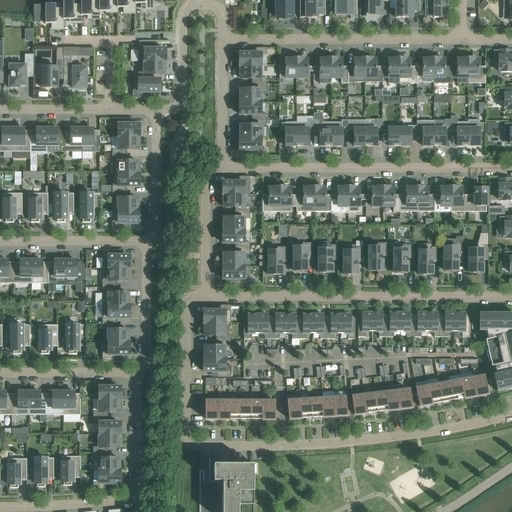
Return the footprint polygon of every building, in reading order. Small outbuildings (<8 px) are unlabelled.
[(63,1),(63,30),(64,30),(64,20),(69,20),(69,24),(72,24),(81,24),(81,0),(80,0),(81,5),(73,5),(73,1),(63,1)] [(81,0),(81,24),(82,24),(82,16),(87,16),(87,20),(90,20),(99,20),(99,0),(98,0),(99,1),(91,1),(91,0),(81,0)] [(99,0),(99,20),(100,20),(99,12),(105,12),(105,13),(108,13),(117,13),(117,0),(99,0)] [(117,0),(117,13),(117,8),(123,8),(123,14),(126,14),(135,14),(134,0),(117,0)] [(134,0),(135,14),(135,4),(141,4),(141,10),(153,10),(153,4),(161,4),(161,0),(134,0)] [(271,0),(272,7),(276,7),(276,18),(279,18),(279,20),(289,20),(289,18),(292,18),(292,0),(271,0)] [(299,0),(299,10),(305,10),(305,18),(317,18),(318,16),(323,16),(323,0),(299,0)] [(335,0),(336,16),(350,16),(350,19),(357,19),(357,1),(354,1),(353,0),(335,0)] [(378,18),(378,16),(382,16),(382,2),(390,2),(389,0),(365,0),(366,18),(378,18)] [(395,0),(396,18),(412,18),(413,12),(420,12),(420,10),(419,0),(395,0)] [(419,0),(420,10),(426,10),(426,17),(434,17),(434,18),(447,18),(447,11),(448,11),(447,0),(419,0)] [(484,0),(478,6),(483,10),(489,4),(484,0)] [(511,0),(502,0),(503,10),(510,10),(510,21),(511,21),(511,22),(511,23),(511,0)] [(55,5),(45,5),(45,6),(45,24),(51,24),(51,30),(54,30),(63,30),(63,1),(63,9),(55,9),(55,5)] [(138,62),(165,62),(165,50),(154,50),(154,44),(138,44),(138,62)] [(63,60),(63,64),(69,64),(69,57),(79,57),(79,48),(63,48),(63,60)] [(239,66),(261,66),(261,55),(266,55),(266,48),(253,48),(253,54),(239,54),(239,66)] [(507,50),(493,51),(493,57),(498,57),(498,70),(500,70),(500,72),(511,72),(511,56),(505,57),(505,51),(507,51),(507,50)] [(8,77),(8,84),(9,84),(9,88),(20,88),(20,86),(26,86),(26,77),(33,77),(33,55),(24,55),(24,63),(9,63),(9,77),(8,77)] [(461,60),(457,60),(457,67),(451,67),(451,79),(457,79),(457,84),(468,84),(468,58),(461,59),(461,60)] [(474,58),(468,58),(468,84),(485,84),(485,67),(479,67),(479,60),(474,60),(474,58)] [(285,78),(296,78),(296,59),(290,59),(290,60),(285,60),(285,67),(279,67),(279,72),(285,72),(285,78)] [(307,60),(303,60),(303,59),(296,59),(296,78),(307,78),(307,72),(313,72),(313,67),(307,67),(307,60)] [(313,67),(313,72),(319,72),(319,78),(319,84),(331,84),(331,78),(331,59),(324,59),(324,60),(319,60),(319,67),(313,67)] [(348,83),(348,72),(348,67),(342,67),(342,60),(337,60),(337,59),(331,59),(331,78),(341,78),(341,84),(348,84),(348,83)] [(348,67),(348,72),(348,83),(365,83),(365,59),(358,59),(358,60),(354,60),(354,67),(348,67)] [(371,60),(371,59),(365,59),(365,83),(382,83),(382,72),(382,67),(376,67),(376,60),(371,60)] [(382,67),(382,72),(388,72),(388,78),(388,84),(399,84),(399,59),(393,59),(393,60),(388,60),(388,67),(382,67)] [(399,59),(399,84),(416,84),(416,67),(410,67),(410,60),(406,60),(406,59),(399,59)] [(416,67),(416,84),(417,84),(417,83),(433,83),(433,84),(434,84),(434,59),(427,59),(427,60),(422,60),(422,67),(416,67)] [(451,79),(451,67),(445,67),(445,60),(440,60),(440,59),(434,59),(434,84),(451,84),(451,79)] [(40,72),(40,80),(42,80),(42,88),(56,88),(57,74),(63,74),(63,64),(63,60),(56,60),(56,67),(42,67),(42,72),(40,72)] [(138,80),(152,80),(152,75),(164,75),(164,70),(165,70),(165,62),(138,62),(138,80)] [(253,84),(266,84),(266,78),(261,78),(261,66),(239,66),(239,74),(240,74),(240,79),(253,79),(253,84)] [(73,68),(72,88),(86,88),(86,68),(73,68)] [(132,92),(132,98),(146,98),(146,92),(160,92),(160,80),(152,80),(138,80),(138,92),(132,92)] [(239,102),(261,102),(261,90),(266,90),(266,84),(253,84),(253,90),(240,90),(240,95),(239,95),(239,102)] [(511,88),(499,89),(499,102),(504,102),(504,108),(506,108),(506,110),(511,110),(511,94),(511,95),(511,89),(511,88)] [(253,121),(266,121),(266,120),(266,114),(261,114),(261,102),(239,102),(239,115),(253,115),(253,121)] [(112,119),(112,137),(139,137),(139,125),(126,125),(126,119),(112,119)] [(239,130),(239,139),(261,139),(261,126),(266,126),(266,124),(270,124),(270,120),(266,120),(266,121),(253,121),(253,125),(240,125),(240,130),(239,130)] [(308,147),(308,131),(314,131),(313,120),(307,120),(307,123),(296,123),(296,147),(308,147)] [(331,138),(331,123),(320,123),(319,120),(313,120),(314,131),(320,131),(320,147),(331,147),(331,138)] [(331,123),(331,147),(342,147),(342,131),(348,131),(348,120),(341,120),(341,123),(331,123)] [(365,147),(365,126),(365,120),(348,120),(348,131),(354,131),(354,147),(365,147)] [(376,147),(376,131),(382,131),(382,126),(382,120),(376,120),(376,126),(365,126),(365,147),(376,147)] [(457,146),(468,146),(468,120),(467,120),(467,122),(457,122),(457,126),(451,126),(451,131),(457,131),(457,146)] [(483,123),(479,123),(479,120),(468,120),(468,146),(479,146),(479,144),(479,138),(479,131),(483,131),(483,123)] [(416,126),(416,131),(422,131),(423,147),(434,146),(434,126),(434,121),(416,121),(416,126)] [(296,147),(296,123),(285,123),(281,123),(281,131),(285,131),(285,147),(296,147)] [(388,147),(399,147),(399,126),(382,126),(382,131),(388,131),(388,147)] [(410,131),(416,131),(416,126),(399,126),(399,147),(410,146),(410,131)] [(445,131),(451,131),(451,126),(434,126),(434,146),(445,146),(445,131)] [(0,152),(13,152),(13,129),(2,129),(2,131),(0,131),(0,152)] [(30,152),(30,131),(24,131),(24,129),(13,129),(13,152),(30,152)] [(47,152),(47,129),(36,129),(36,131),(30,131),(30,152),(30,154),(48,154),(48,152),(47,152)] [(47,152),(48,152),(64,152),(64,131),(58,131),(58,129),(47,129),(47,152)] [(82,152),(82,129),(71,129),(71,131),(64,131),(64,152),(82,152)] [(82,129),(82,152),(99,152),(99,136),(99,131),(92,131),(92,129),(82,129)] [(111,137),(111,149),(112,149),(112,156),(126,156),(126,150),(138,150),(138,145),(139,145),(139,137),(112,137),(111,137)] [(266,157),(266,150),(261,150),(261,139),(239,139),(239,151),(253,151),(253,157),(266,157)] [(126,156),(112,156),(112,175),(118,175),(139,175),(139,167),(138,167),(138,162),(126,162),(126,156)] [(118,175),(118,186),(112,186),(112,193),(126,193),(125,187),(139,187),(139,175),(118,175)] [(223,195),(244,195),(250,195),(250,177),(236,177),(236,182),(223,182),(223,195)] [(507,179),(499,179),(499,185),(498,185),(498,198),(500,198),(500,201),(511,200),(511,185),(505,185),(505,180),(507,180),(507,179)] [(280,212),(280,187),(273,187),(273,189),(269,189),(269,196),(262,196),(262,212),(280,212)] [(286,189),(286,187),(280,187),(280,212),(291,212),(291,207),(296,207),(297,207),(297,196),(291,196),(291,189),(286,189)] [(314,212),(314,187),(307,187),(307,189),(303,189),(303,196),(297,196),(297,207),(296,207),(296,212),(314,212)] [(314,187),(314,212),(331,212),(331,196),(325,196),(325,189),(320,189),(320,187),(314,187)] [(348,212),(348,206),(348,187),(342,187),(342,189),(337,189),(337,196),(331,196),(331,212),(331,213),(348,213),(348,212)] [(359,189),(355,189),(355,187),(348,187),(348,206),(348,212),(359,212),(359,200),(365,200),(365,196),(359,196),(359,189)] [(371,206),(383,206),(383,187),(376,187),(376,189),(371,189),(371,196),(365,196),(365,200),(371,200),(371,206)] [(394,196),(394,189),(389,189),(389,187),(383,187),(383,206),(393,206),(393,212),(400,212),(400,196),(394,196)] [(400,212),(417,212),(417,187),(410,187),(410,189),(406,189),(406,196),(400,196),(400,212)] [(417,187),(417,212),(434,212),(434,196),(428,196),(428,189),(423,189),(423,187),(417,187)] [(434,196),(434,212),(451,212),(451,187),(445,187),(445,189),(440,189),(440,196),(434,196)] [(462,196),(462,189),(458,189),(458,187),(451,187),(451,212),(468,212),(468,196),(462,196)] [(486,212),(486,187),(479,187),(479,189),(474,189),(474,196),(468,196),(468,212),(486,212)] [(126,193),(112,193),(112,199),(118,199),(118,211),(118,212),(139,212),(139,203),(138,203),(138,199),(126,199),(126,193)] [(15,211),(22,211),(22,194),(3,194),(3,220),(5,220),(5,223),(13,223),(13,220),(15,220),(15,211)] [(41,211),(48,211),(48,194),(29,194),(29,220),(31,220),(31,223),(39,223),(39,220),(41,220),(41,211)] [(67,211),(73,211),(73,194),(55,194),(55,220),(57,220),(57,223),(64,223),(64,220),(67,220),(67,211)] [(92,211),(99,211),(99,194),(80,194),(80,220),(83,220),(83,223),(90,223),(90,220),(92,220),(92,211)] [(244,207),(244,195),(223,195),(222,203),(224,203),(224,207),(236,207),(236,213),(250,213),(250,207),(244,207)] [(118,211),(112,211),(112,230),(126,230),(126,224),(139,224),(139,212),(118,212),(118,211)] [(223,231),(244,231),(244,219),(250,219),(250,213),(236,213),(236,218),(224,218),(224,223),(223,223),(223,231)] [(511,216),(499,217),(499,230),(504,230),(504,236),(506,236),(506,239),(511,238),(511,223),(511,218),(511,217),(511,216)] [(236,249),(250,249),(250,243),(244,243),(244,231),(223,231),(222,243),(236,243),(236,249)] [(467,258),(467,267),(469,267),(469,273),(482,273),(482,261),(488,261),(488,245),(488,234),(480,234),(476,250),(469,250),(469,258),(467,258)] [(291,254),(291,263),(294,263),(294,271),(307,271),(306,257),(313,257),(313,243),(294,243),(294,254),(291,254)] [(388,243),(369,243),(369,254),(367,254),(367,263),(369,263),(369,271),(382,271),(382,257),(388,257),(388,243)] [(456,248),(444,248),(444,254),(442,254),(442,263),(444,263),(444,271),(457,271),(457,257),(463,257),(463,243),(456,243),(456,245),(456,248)] [(331,250),(319,250),(319,258),(317,258),(316,267),(319,267),(319,273),(332,273),(332,261),(338,261),(338,245),(330,245),(330,248),(331,248),(331,250)] [(413,245),(394,245),(394,254),(394,273),(407,273),(407,259),(413,259),(413,245)] [(287,247),(269,247),(269,275),(281,275),(281,263),(287,263),(287,247)] [(356,252),(344,252),(344,260),(342,260),(342,269),(344,269),(344,275),(357,275),(357,263),(362,263),(363,247),(355,247),(355,249),(356,249),(356,252)] [(438,247),(431,247),(431,249),(431,252),(419,252),(419,260),(417,260),(417,269),(419,269),(419,275),(432,275),(432,263),(438,263),(438,247)] [(222,267),(244,267),(244,255),(250,255),(250,249),(236,249),(236,254),(224,254),(224,259),(222,259),(222,267)] [(102,268),(129,268),(129,257),(116,257),(116,250),(102,250),(102,268)] [(0,283),(14,284),(14,263),(7,263),(7,260),(0,260),(0,283)] [(31,284),(31,260),(20,260),(20,263),(14,263),(14,284),(31,284)] [(48,284),(48,283),(49,263),(42,263),(42,260),(31,260),(31,284),(48,284)] [(54,286),(65,286),(65,260),(54,260),(54,263),(49,263),(48,283),(54,283),(54,286)] [(65,260),(65,286),(75,286),(75,292),(83,292),(83,263),(76,263),(76,260),(65,260)] [(244,267),(222,267),(222,279),(236,279),(236,285),(250,285),(250,267),(244,267)] [(129,268),(102,268),(102,287),(116,287),(116,282),(128,282),(128,277),(129,277),(129,268)] [(116,287),(102,287),(102,306),(129,306),(129,298),(128,298),(128,293),(116,293),(116,287)] [(129,306),(102,306),(102,324),(116,324),(116,318),(129,318),(129,306)] [(204,311),(204,324),(225,324),(231,324),(231,306),(217,306),(217,311),(204,311)] [(366,331),(372,331),(372,314),(362,314),(362,316),(358,316),(358,338),(365,337),(366,331)] [(386,317),(382,317),(382,314),(372,314),(372,331),(378,331),(379,338),(386,338),(386,317)] [(393,332),(400,332),(400,314),(390,314),(390,317),(386,317),(386,338),(393,338),(393,332)] [(413,338),(414,317),(410,317),(410,314),(400,314),(400,332),(406,332),(407,338),(413,338)] [(421,332),(427,332),(427,314),(417,314),(417,317),(414,317),(413,338),(420,338),(421,332)] [(441,338),(441,317),(437,317),(437,314),(427,314),(427,332),(433,332),(434,338),(441,338)] [(448,332),(455,332),(455,314),(445,314),(445,317),(441,317),(441,338),(448,338),(448,332)] [(468,338),(469,338),(469,316),(465,316),(465,314),(455,314),(455,332),(461,332),(462,338),(468,338)] [(479,315),(479,329),(485,329),(488,340),(485,341),(491,367),(494,366),(497,377),(494,378),(497,391),(508,388),(509,390),(511,388),(511,314),(510,314),(510,316),(498,316),(498,314),(493,314),(493,316),(479,315)] [(251,333),(258,333),(258,316),(248,316),(248,318),(244,318),(244,340),(251,340),(251,333)] [(271,340),(272,319),(268,319),(268,316),(258,316),(258,333),(264,333),(265,340),(271,340)] [(279,333),(285,333),(286,316),(276,316),(276,319),(272,319),(271,340),(278,340),(279,333)] [(299,340),(299,319),(296,319),(296,316),(286,316),(285,333),(292,333),(292,340),(299,340)] [(306,333),(313,333),(313,316),(303,316),(303,319),(299,319),(299,340),(306,340),(306,333)] [(327,340),(327,319),(323,319),(323,316),(313,316),(313,333),(319,333),(320,340),(327,340)] [(334,333),(340,333),(341,316),(331,316),(331,319),(327,319),(327,340),(333,340),(334,333)] [(347,340),(355,340),(355,318),(351,318),(351,316),(341,316),(340,333),(347,333),(347,340)] [(116,324),(102,324),(102,331),(108,331),(108,343),(129,343),(129,335),(128,335),(128,330),(116,330),(116,324)] [(225,335),(225,324),(204,324),(204,331),(205,331),(205,336),(217,336),(217,342),(231,342),(231,336),(225,335)] [(23,343),(30,343),(30,335),(30,327),(30,325),(11,325),(11,343),(11,350),(11,351),(13,351),(13,354),(21,354),(21,351),(23,351),(23,343)] [(51,343),(58,343),(58,325),(39,325),(39,351),(41,351),(41,354),(49,354),(49,351),(51,351),(51,343)] [(85,343),(85,326),(66,325),(66,351),(69,351),(69,354),(76,354),(76,351),(79,351),(79,343),(85,343)] [(231,348),(231,342),(217,342),(217,347),(205,347),(205,352),(204,352),(204,360),(225,360),(225,348),(231,348)] [(129,355),(129,343),(108,343),(102,343),(102,361),(116,361),(116,355),(129,355)] [(204,360),(203,372),(217,372),(217,377),(231,377),(231,366),(225,365),(225,360),(204,360)] [(476,396),(487,394),(484,377),(472,379),(476,396)] [(464,398),(476,396),(472,379),(461,381),(464,398)] [(453,400),(464,398),(461,381),(450,383),(453,400)] [(120,400),(120,388),(106,388),(106,382),(93,382),(93,388),(99,388),(99,400),(120,400)] [(442,402),(453,400),(450,383),(438,385),(442,402)] [(430,405),(442,402),(438,385),(427,387),(430,405)] [(419,407),(430,405),(427,387),(416,389),(419,407)] [(398,392),(400,409),(411,408),(409,390),(398,392)] [(5,394),(5,392),(0,391),(0,415),(12,415),(12,394),(5,394)] [(12,415),(29,415),(29,392),(18,392),(18,394),(12,394),(12,415)] [(29,392),(29,415),(46,415),(46,394),(40,394),(40,392),(29,392)] [(46,394),(46,415),(63,415),(63,392),(52,392),(52,394),(46,394)] [(63,392),(63,415),(80,415),(80,394),(74,394),(74,392),(63,392)] [(388,411),(400,409),(398,392),(386,393),(388,411)] [(377,412),(388,411),(386,393),(375,395),(377,412)] [(365,413),(377,412),(375,395),(363,396),(365,413)] [(354,415),(365,413),(363,396),(352,398),(354,415)] [(334,399),(335,416),(346,416),(345,398),(334,399)] [(312,418),(323,417),(322,399),(311,400),(312,418)] [(323,417),(335,416),(334,399),(322,399),(323,417)] [(93,418),(107,418),(107,412),(119,412),(119,408),(120,408),(120,400),(99,400),(99,412),(93,412),(93,418)] [(300,418),(312,418),(311,400),(299,401),(300,418)] [(289,419),(300,418),(299,401),(287,402),(289,419)] [(217,419),(217,402),(205,402),(205,419),(217,419)] [(228,419),(228,402),(217,402),(217,419),(228,419)] [(240,419),(240,402),(228,402),(228,419),(240,419)] [(251,419),(251,402),(240,402),(240,419),(251,419)] [(263,420),(263,402),(251,402),(251,419),(263,420)] [(274,420),(274,402),(263,402),(263,420),(274,420)] [(107,423),(107,418),(93,418),(93,424),(99,424),(99,436),(120,436),(120,423),(107,423)] [(93,453),(107,453),(107,448),(119,448),(119,443),(120,443),(120,436),(99,436),(99,447),(93,447),(93,453)] [(107,459),(107,453),(93,453),(93,459),(99,459),(99,472),(120,472),(120,464),(119,464),(119,459),(107,459)] [(73,474),(80,474),(80,457),(61,457),(61,483),(64,483),(64,486),(71,486),(71,483),(73,483),(73,474)] [(20,477),(27,477),(26,459),(8,460),(8,485),(10,485),(10,488),(18,488),(18,485),(20,485),(20,477)] [(47,476),(53,476),(54,459),(35,459),(35,484),(37,484),(37,487),(45,487),(45,484),(47,484),(47,476)] [(210,482),(210,459),(209,459),(209,471),(199,471),(199,511),(252,511),(253,466),(213,466),(213,482),(210,482)] [(93,483),(93,491),(107,490),(107,484),(120,484),(120,472),(99,472),(99,483),(93,483)]
